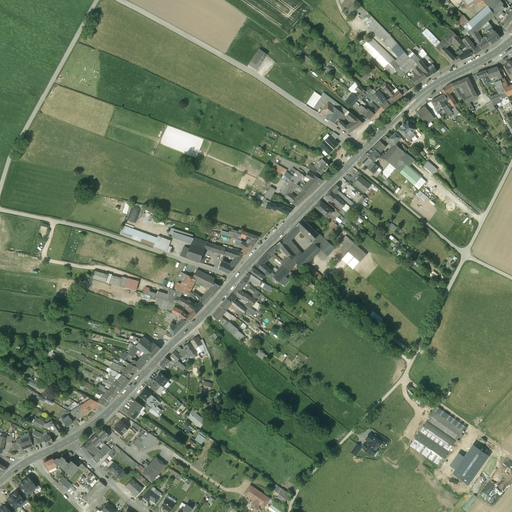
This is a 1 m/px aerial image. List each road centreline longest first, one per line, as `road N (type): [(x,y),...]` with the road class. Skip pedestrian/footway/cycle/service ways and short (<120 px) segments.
road 1 (track): [(511,162),(402,378),(298,487),(288,511)]
road 2 (secondary): [(70,441),(114,407),(364,149)]
road 3 (unclassified): [(364,149),(248,71),(118,0)]
road 4 (track): [(0,189),(97,0)]
road 5 (track): [(351,161),(458,250),(511,278)]
road 6 (secondary): [(364,149),(430,87),(511,40)]
road 7 (track): [(169,255),(0,209)]
road 8 (track): [(55,221),(45,258),(142,281),(136,299),(152,303)]
road 9 (track): [(402,378),(511,457)]
